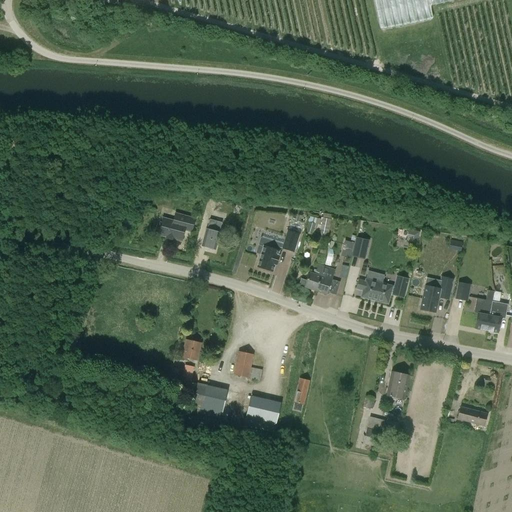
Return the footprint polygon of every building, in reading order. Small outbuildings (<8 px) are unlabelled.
[(173,222),(163,220),(162,220),(161,223),(159,223),(157,231),(159,231),(158,235),(166,237),(166,239),(173,241),(173,239),(181,241),(184,230),(191,232),(194,220),(175,215),(173,222)] [(321,218),(318,233),(328,235),(331,220),(321,218)] [(207,250),(209,248),(214,250),(219,234),(222,223),(209,220),(202,246),(203,247),(204,249),(207,250)] [(313,234),(314,231),(316,224),(309,222),(306,232),(313,234)] [(287,230),(283,245),(282,249),(294,252),(299,234),(287,230)] [(420,232),(413,230),(411,238),(410,241),(417,243),(420,232)] [(280,248),(282,249),(283,245),(270,240),(270,241),(261,238),(259,244),(256,253),(261,254),(257,267),(273,272),(275,265),(276,265),(279,256),(278,255),(280,248)] [(356,238),(352,254),(365,257),(368,241),(356,238)] [(342,255),(351,257),(355,241),(346,239),(342,255)] [(330,266),(333,255),(328,253),(325,264),(330,266)] [(304,288),(316,291),(324,266),(318,264),(316,270),(314,270),(313,274),(310,273),(307,280),(300,278),(298,286),(304,288)] [(330,268),(324,266),(316,291),(326,295),(331,280),(323,278),(324,275),(327,276),(330,268)] [(281,292),(283,278),(275,276),(272,291),(281,292)] [(392,294),(404,296),(408,280),(397,277),(394,287),(392,287),(392,286),(366,279),(365,281),(359,280),(356,289),(363,290),(361,297),(388,304),(391,292),(393,293),(392,294)] [(439,289),(425,286),(420,309),(435,312),(438,297),(448,299),(452,279),(442,277),(439,289)] [(458,283),(455,299),(467,301),(470,285),(458,283)] [(475,328),(486,330),(492,301),(493,299),(494,291),(488,290),(486,300),(477,298),(475,309),(478,309),(475,328)] [(494,291),(493,299),(500,300),(501,293),(494,291)] [(505,319),(508,304),(492,301),(486,330),(498,333),(501,318),(505,319)] [(186,340),(181,358),(197,361),(201,344),(186,340)] [(233,375),(247,378),(259,381),(261,370),(250,367),(252,355),(237,352),(233,375)] [(125,376),(134,378),(137,367),(128,365),(125,376)] [(191,381),(192,373),(194,367),(185,365),(182,380),(191,381)] [(391,373),(386,398),(403,401),(408,376),(391,373)] [(300,412),(302,405),(308,382),(300,380),(292,410),(300,412)] [(191,413),(201,416),(208,386),(198,383),(195,394),(191,413)] [(251,396),(244,426),(273,433),(281,403),(251,396)] [(363,407),(372,409),(375,399),(365,396),(363,407)] [(460,407),(457,419),(484,426),(487,415),(460,407)] [(378,448),(382,432),(384,422),(369,418),(363,444),(378,448)]
